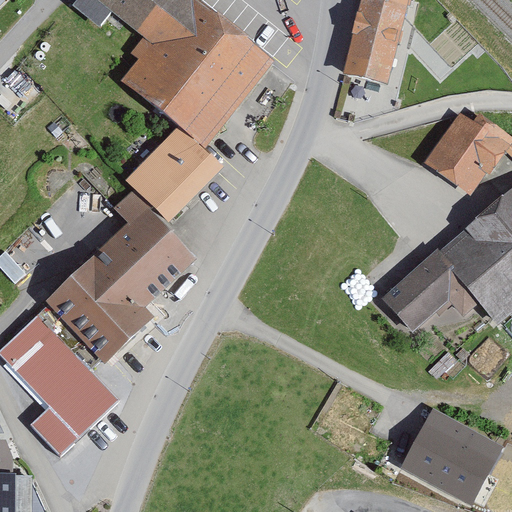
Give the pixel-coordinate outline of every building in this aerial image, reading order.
[(131,88),(198,143),(260,70),(175,0),(94,0),(160,54),(131,88)] [(369,0),(353,78),(388,85),(402,21),(408,22),(412,0),(369,0)] [(473,190),(510,139),(484,121),(462,121),(431,160),(473,190)] [(163,226),(216,174),(179,137),(126,190),(163,226)] [(511,196),(385,301),(435,362),(511,298),(511,196)] [(57,311),(109,363),(149,323),(138,313),(190,260),(149,220),(57,311)] [(62,459),(118,406),(37,320),(0,355),(0,357),(51,412),(33,428),(62,459)] [(471,504),(498,450),(435,419),(408,473),(471,504)] [(0,449),(0,511),(34,511),(2,450),(0,449)]
